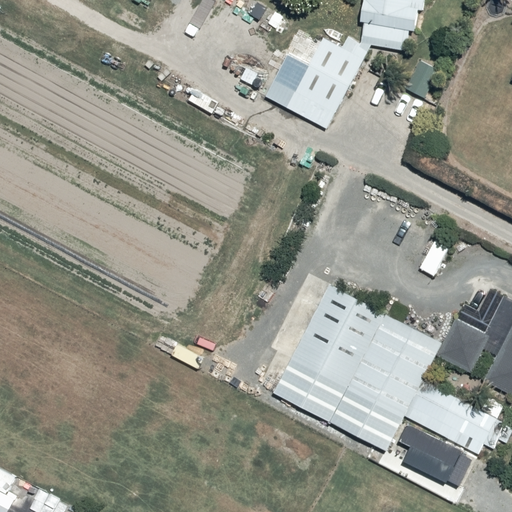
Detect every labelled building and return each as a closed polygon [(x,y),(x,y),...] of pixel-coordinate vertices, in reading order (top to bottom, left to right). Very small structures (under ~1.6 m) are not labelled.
[(368,0),(364,39),(406,45),(409,27),(421,28),(423,11),(426,11),(427,0),(368,0)] [(372,48),(348,35),(343,44),(326,35),(299,87),(277,75),(268,94),(289,105),(330,127),(372,48)] [(442,67),(419,55),(404,84),(427,96),(442,67)] [(437,274),(454,240),(432,229),(415,263),(437,274)] [(497,427),(503,416),(425,376),(445,338),(333,280),(330,284),(276,390),(389,448),(407,414),(483,455),(487,447),(494,450),(505,430),(497,427)] [(468,323),(458,318),(439,356),(472,372),(511,392),(511,297),(477,280),(462,309),(473,315),(468,323)] [(0,486),(0,469),(2,465),(0,463),(0,511),(12,511),(20,496),(0,486)]
